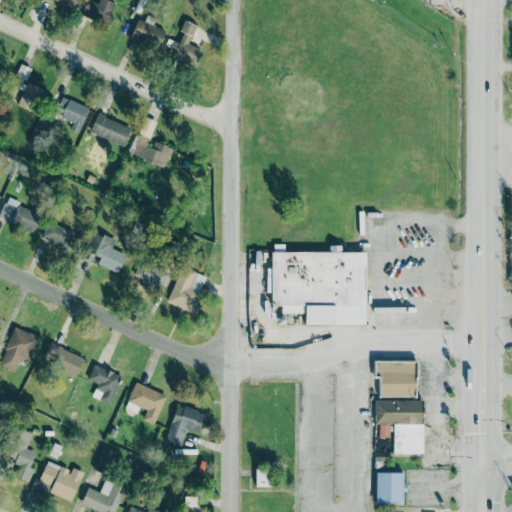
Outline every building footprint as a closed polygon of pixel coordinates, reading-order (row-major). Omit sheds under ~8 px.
[(108,24),(117,1),(115,0),(99,0),(98,3),(90,0),(86,0),(81,14),(108,24)] [(159,48),(165,30),(137,20),(131,37),(159,48)] [(199,47),(189,44),(196,24),(185,20),(177,42),(173,41),(167,55),(192,64),(199,47)] [(35,111),(44,89),(27,82),(17,104),(35,111)] [(72,120),(69,129),(79,133),(88,107),(61,97),(55,114),(72,120)] [(124,145),(131,125),(96,114),(90,134),(124,145)] [(172,148),(150,140),(157,121),(143,116),(130,155),(166,167),(172,148)] [(0,211),(0,218),(32,233),(41,214),(6,198),(0,211)] [(66,249),(73,231),(47,221),(40,239),(66,249)] [(97,264),(117,273),(125,254),(111,248),(115,240),(95,232),(86,252),(100,257),(97,264)] [(365,324),(365,252),(271,252),(271,268),(266,268),(266,293),(270,293),(270,305),(305,305),(305,324),(365,324)] [(163,286),(165,267),(136,263),(134,283),(163,286)] [(166,302),(196,315),(201,303),(195,300),(206,276),(182,266),(166,302)] [(0,365),(14,371),(20,357),(29,361),(39,336),(14,326),(0,360),(0,365)] [(77,374),(83,357),(49,343),(42,361),(77,374)] [(380,397),(415,396),(415,360),(374,361),(374,371),(379,371),(380,397)] [(97,383),(92,397),(111,404),(121,374),(93,364),(88,380),(97,383)] [(166,395),(135,382),(127,401),(137,405),(137,406),(146,410),(142,419),(154,424),(166,395)] [(423,453),(422,400),(375,400),(375,424),(393,423),(393,454),(423,453)] [(165,440),(181,446),(186,428),(198,432),(204,413),(177,404),(165,440)] [(35,451),(26,448),(32,433),(19,428),(4,472),(29,480),(33,469),(29,467),(35,451)] [(93,468),(107,474),(116,452),(102,446),(93,468)] [(70,503),(83,472),(72,467),(70,470),(45,460),(33,488),(70,503)] [(403,472),(376,472),(375,502),(402,502),(403,472)] [(86,487),(81,505),(101,511),(100,511),(115,511),(123,487),(103,480),(100,491),(86,487)]
